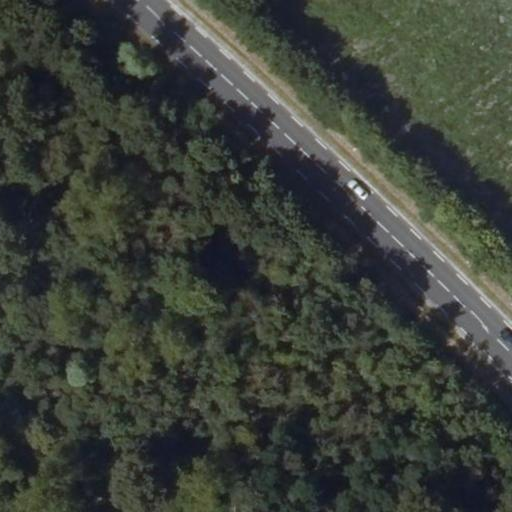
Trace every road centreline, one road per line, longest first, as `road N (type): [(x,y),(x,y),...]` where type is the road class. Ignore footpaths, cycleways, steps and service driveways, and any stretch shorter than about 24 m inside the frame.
road 1 (primary): [(511,354),(268,114),(139,0)]
road 2 (track): [(124,511),(0,417)]
